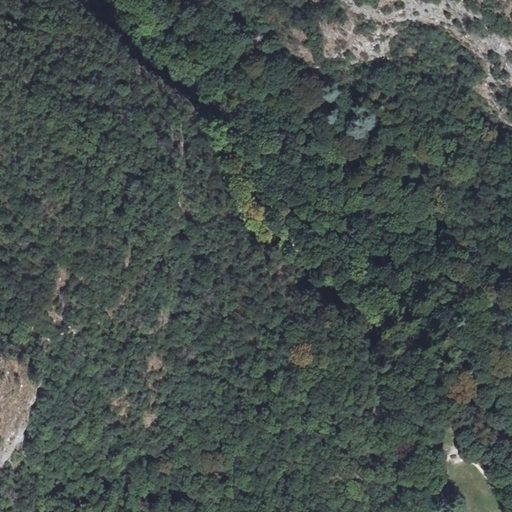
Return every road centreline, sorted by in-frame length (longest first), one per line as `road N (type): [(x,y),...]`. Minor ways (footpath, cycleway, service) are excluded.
road 1 (track): [(145,0),(202,92),(236,129),(302,260),(407,369),(463,380)]
road 2 (track): [(212,0),(313,116),(430,195),(441,217),(446,338),(463,380)]
